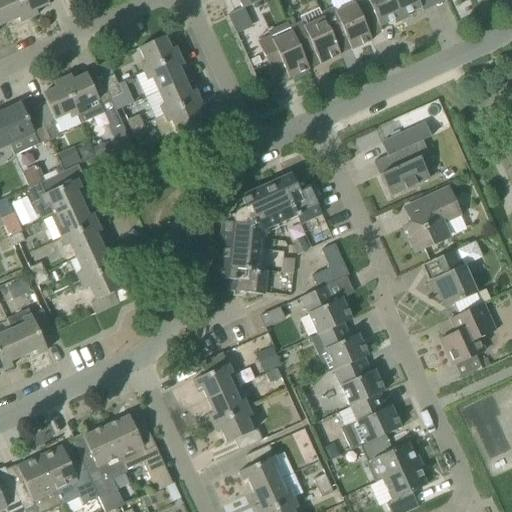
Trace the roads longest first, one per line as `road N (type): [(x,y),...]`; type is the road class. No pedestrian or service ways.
road 1 (residential): [(444,511),(460,499),(464,478),(383,307),(386,278),(314,120)]
road 2 (residential): [(131,357),(144,348),(162,305),(177,201),(208,165),(252,148)]
road 3 (residential): [(314,120),(511,22)]
road 4 (residential): [(0,73),(159,0)]
road 5 (residential): [(204,511),(131,357)]
road 6 (residential): [(252,148),(186,0)]
road 7 (residential): [(0,418),(131,357)]
